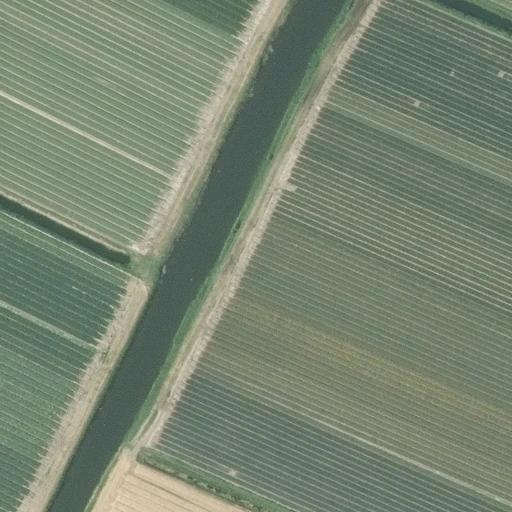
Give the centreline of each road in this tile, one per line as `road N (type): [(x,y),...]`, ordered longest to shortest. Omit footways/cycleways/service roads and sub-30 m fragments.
road 1 (track): [(366,0),(124,467),(227,511)]
road 2 (track): [(282,0),(32,511)]
